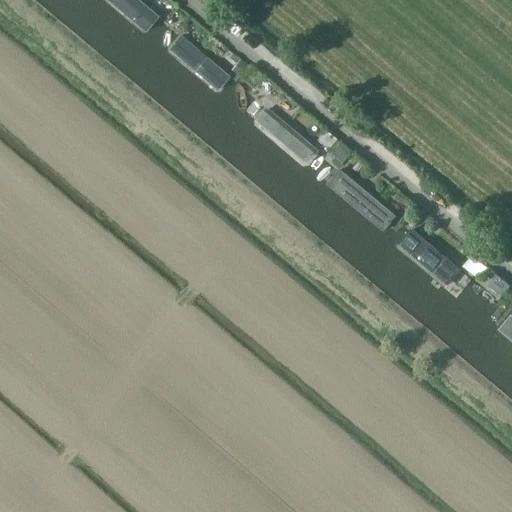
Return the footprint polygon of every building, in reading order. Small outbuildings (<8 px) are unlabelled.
[(103,0),(145,34),(161,19),(139,0),(103,0)] [(168,51),(221,96),(234,80),(182,37),(168,51)] [(249,67),(240,59),(231,70),(241,78),(249,67)] [(254,124),(309,173),(320,155),(268,110),(254,124)] [(337,140),(329,133),(319,144),(327,151),(337,140)] [(337,140),(327,151),(342,163),(351,152),(337,140)] [(326,186),(385,236),(399,222),(340,174),(326,186)] [(391,243),(458,300),(472,283),(409,229),(391,243)] [(489,287),(499,295),(506,286),(497,277),(489,287)] [(511,318),(499,334),(511,344),(511,318)]
